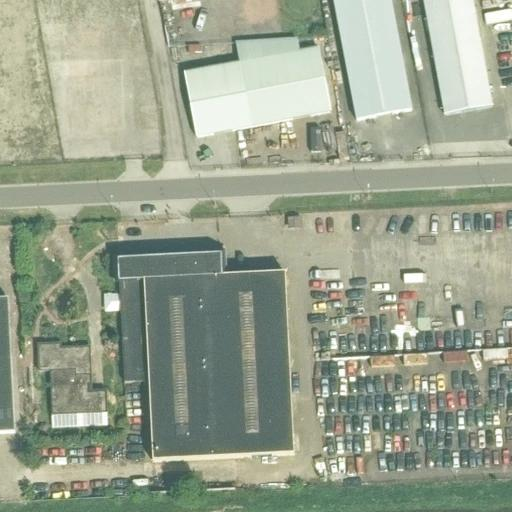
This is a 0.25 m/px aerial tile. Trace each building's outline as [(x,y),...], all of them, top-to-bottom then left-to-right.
[(332,0),(356,123),(411,113),(389,0),(332,0)] [(402,0),(403,2),(414,0),(422,0),(444,118),(492,109),(471,0),(402,0)] [(295,56),(292,42),(235,45),(239,67),(184,77),(196,140),(330,115),(318,52),(295,56)] [(148,386),(152,466),(295,459),(285,277),(226,280),(225,255),(114,261),(115,286),(120,285),(125,387),(148,386)] [(0,437),(15,436),(8,302),(0,302),(0,437)] [(60,353),(60,348),(39,349),(39,375),(50,375),(52,419),(106,417),(105,396),(91,396),(89,352),(60,353)]
